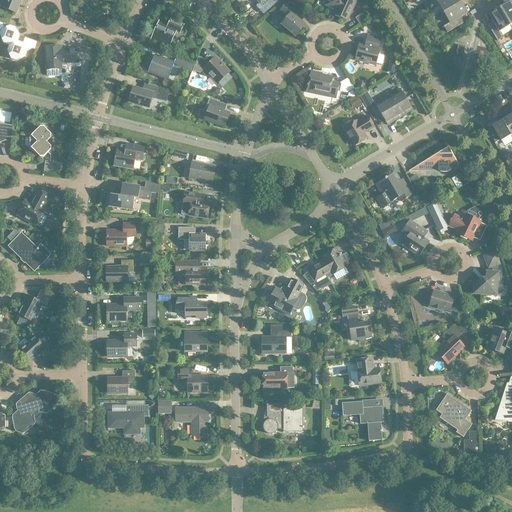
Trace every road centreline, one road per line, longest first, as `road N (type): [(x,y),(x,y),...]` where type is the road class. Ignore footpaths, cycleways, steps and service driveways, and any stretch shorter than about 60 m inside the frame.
road 1 (residential): [(235,475),(97,464),(83,451),(82,380)]
road 2 (residential): [(334,186),(511,81)]
road 3 (residential): [(236,298),(235,475)]
road 4 (residential): [(407,449),(380,460),(235,475)]
road 5 (residential): [(84,189),(121,44)]
road 6 (residential): [(275,95),(255,123),(235,231)]
